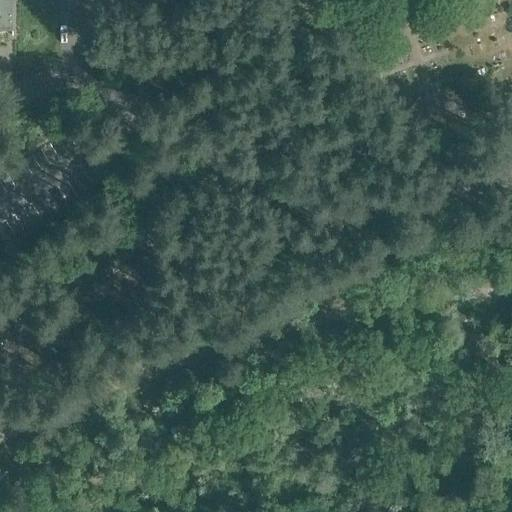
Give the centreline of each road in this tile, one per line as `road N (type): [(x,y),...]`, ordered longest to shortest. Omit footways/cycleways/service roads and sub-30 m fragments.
road 1 (unclassified): [(78,0),(97,78),(322,196),(384,206),(511,178)]
road 2 (unknown): [(161,111),(0,203)]
